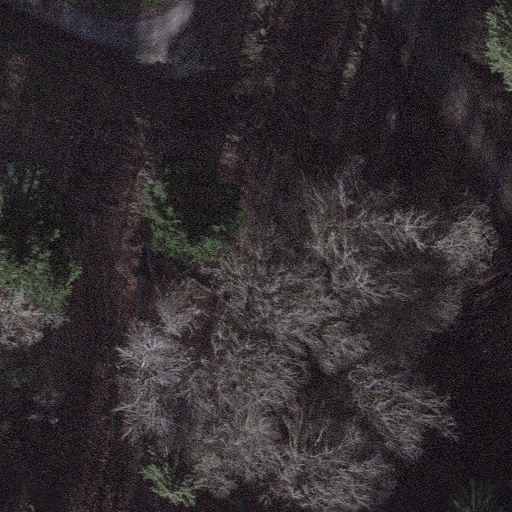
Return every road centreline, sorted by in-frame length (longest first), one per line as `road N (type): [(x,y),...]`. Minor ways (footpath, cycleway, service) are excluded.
road 1 (track): [(407,0),(511,199)]
road 2 (track): [(49,0),(113,21),(176,20),(198,0)]
